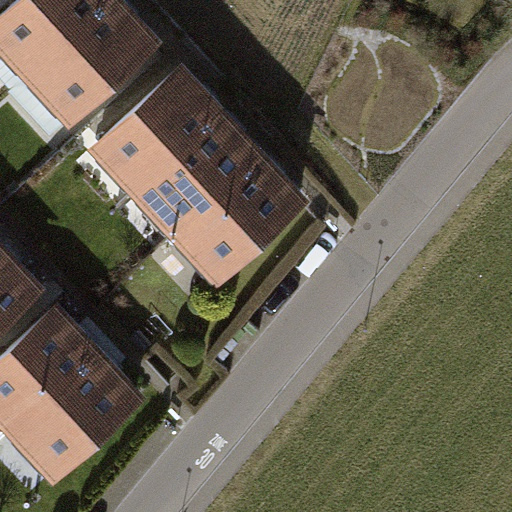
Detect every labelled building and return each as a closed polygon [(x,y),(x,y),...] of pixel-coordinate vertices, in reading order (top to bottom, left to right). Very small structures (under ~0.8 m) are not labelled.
[(18,0),(0,17),(0,30),(34,67),(106,0),(18,0)] [(115,0),(106,0),(34,67),(77,112),(153,40),(115,0)] [(179,68),(103,139),(144,183),(220,111),(179,68)] [(220,111),(144,183),(186,227),(262,156),(220,111)] [(262,156),(186,227),(228,271),(303,200),(262,156)] [(0,246),(0,321),(37,287),(0,246)] [(55,306),(0,357),(0,401),(19,422),(96,350),(55,306)] [(96,350),(19,422),(61,466),(137,394),(96,350)]
